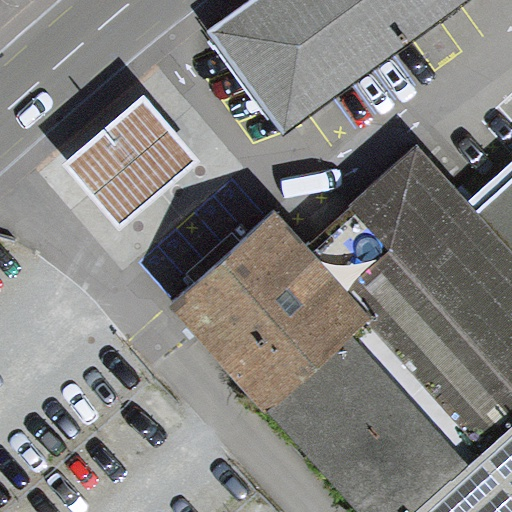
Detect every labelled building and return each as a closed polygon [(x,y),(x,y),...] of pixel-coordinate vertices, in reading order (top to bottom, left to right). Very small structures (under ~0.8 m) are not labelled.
[(221,0),(197,17),(277,129),(460,0),(221,0)] [(68,145),(121,204),(197,137),(144,78),(68,145)] [(511,254),(476,213),(420,147),(305,248),(369,321),(486,449),(511,425),(511,254)] [(511,254),(511,180),(476,213),(511,254)] [(274,214),(169,306),(264,411),(369,321),(305,248),(274,214)] [(419,511),(486,449),(369,321),(264,411),(359,511),(419,511)] [(419,511),(511,511),(511,425),(486,449),(419,511)]
